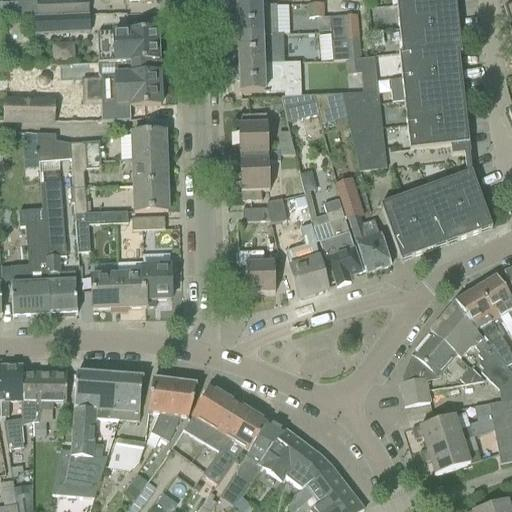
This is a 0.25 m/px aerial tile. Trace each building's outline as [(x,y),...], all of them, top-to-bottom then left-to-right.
[(17,21),(88,17),(87,0),(86,0),(36,2),(37,4),(17,5),(17,21)] [(393,0),(399,56),(396,56),(399,82),(388,83),(391,106),(401,105),(406,153),(449,149),(450,159),(463,157),(469,157),(468,146),(462,147),(451,52),(455,52),(448,0),(393,0)] [(323,20),(322,6),(308,7),(309,21),(323,20)] [(511,8),(502,12),(507,28),(511,37),(511,41),(511,8)] [(265,9),(236,10),(236,12),(233,12),(233,27),(236,27),(237,40),(266,38),(276,38),(275,9),(265,9)] [(34,37),(89,35),(88,18),(33,21),(34,37)] [(355,18),(342,19),(344,43),(357,41),(355,18)] [(344,43),(342,19),(329,20),(332,65),(344,64),(349,64),(359,63),(359,62),(357,41),(344,43)] [(108,35),(96,36),(97,66),(157,64),(156,33),(108,35)] [(266,38),(237,40),(237,41),(234,41),(234,56),(238,56),(238,68),(267,67),(282,67),(282,54),(266,55),(266,38)] [(74,64),(76,42),(55,41),(54,63),(74,64)] [(344,64),(345,78),(360,77),(361,97),(376,97),(372,62),(359,63),(349,64),(344,64)] [(98,80),(81,81),(82,110),(100,109),(130,108),(130,110),(159,108),(157,64),(97,66),(98,80)] [(267,67),(238,68),(238,70),(235,70),(235,85),(239,85),(239,98),(268,96),(267,67)] [(361,97),(340,98),(346,123),(358,175),(385,172),(376,97),(361,97)] [(340,98),(312,99),(317,119),(320,129),(346,123),(340,98)] [(317,119),(312,99),(280,101),(285,126),(317,119)] [(3,103),(3,126),(52,127),(53,104),(3,103)] [(266,118),(237,119),(240,205),(260,205),(260,194),(268,194),(267,166),(279,165),(279,160),(279,155),(275,156),(267,156),(266,118)] [(132,165),(165,163),(164,136),(130,137),(132,165)] [(34,138),(24,138),(26,155),(36,154),(34,138)] [(54,138),(34,138),(36,154),(36,166),(70,163),(69,148),(54,144),(54,138)] [(84,147),(85,173),(98,172),(99,170),(98,146),(84,147)] [(85,173),(84,147),(69,148),(70,163),(72,194),(84,194),(83,175),(85,173)] [(277,149),(274,149),(275,156),(279,155),(279,160),(291,159),(294,159),(291,148),(277,149)] [(294,173),(293,160),(280,160),(280,173),(294,173)] [(166,189),(165,163),(132,165),(133,190),(166,189)] [(465,177),(379,208),(399,264),(400,264),(399,259),(409,256),(410,260),(434,252),(433,247),(454,239),(456,244),(480,235),(478,231),(488,227),(490,232),(491,231),(470,175),(465,177)] [(349,183),(335,188),(346,222),(347,221),(357,218),(358,220),(360,219),(349,183)] [(59,187),(38,188),(40,215),(41,215),(43,246),(47,318),(76,317),(74,277),(58,278),(58,262),(65,261),(59,187)] [(166,189),(133,190),(134,217),(167,216),(166,189)] [(86,217),(84,194),(72,194),(73,218),(86,217)] [(280,203),(265,206),(266,213),(268,225),(269,228),(284,225),(280,203)] [(347,280),(360,276),(337,204),(322,209),(332,241),(317,245),(323,263),(324,266),(327,265),(336,291),(349,287),(347,280)] [(241,226),(268,225),(266,213),(241,214),(241,226)] [(19,231),(25,231),(27,270),(9,271),(12,320),(47,318),(43,246),(41,215),(40,215),(18,216),(19,231)] [(99,217),(100,228),(126,228),(126,216),(99,217)] [(99,217),(86,217),(73,218),(76,258),(88,257),(87,229),(100,228),(99,217)] [(357,218),(347,221),(364,274),(365,277),(373,275),(389,270),(388,268),(379,238),(377,238),(373,224),(360,228),(358,220),(357,218)] [(164,233),(163,221),(131,222),(132,234),(164,233)] [(299,267),(289,270),(297,304),(326,294),(323,283),(319,265),(315,250),(315,247),(311,233),(298,236),(291,238),(295,256),(299,267)] [(261,256),(237,256),(238,268),(244,268),(245,297),(274,296),(273,267),(262,267),(261,256)] [(142,272),(143,278),(144,311),(154,311),(153,304),(170,303),(169,271),(142,272)] [(511,274),(503,279),(500,280),(511,301),(511,274)] [(143,278),(116,279),(118,312),(144,311),(143,278)] [(118,312),(116,279),(90,280),(91,313),(118,312)] [(511,301),(500,280),(496,282),(480,292),(497,322),(506,317),(511,327),(511,301)] [(480,292),(454,307),(472,336),(504,372),(505,370),(511,365),(511,361),(507,353),(508,353),(494,331),(500,327),(497,322),(480,292)] [(452,310),(429,337),(453,359),(458,364),(468,353),(474,351),(477,355),(479,356),(476,359),(482,365),(477,369),(481,373),(482,374),(479,376),(498,395),(500,407),(511,404),(511,380),(505,370),(504,372),(472,336),(454,307),(452,310)] [(401,383),(401,386),(399,387),(401,399),(426,395),(424,383),(428,383),(433,378),(436,380),(453,359),(429,337),(410,359),(411,360),(409,362),(401,383)] [(21,370),(0,370),(0,402),(0,408),(8,407),(20,407),(21,377),(21,370)] [(464,389),(482,386),(468,372),(458,383),(464,389)] [(20,424),(8,426),(3,427),(8,453),(21,451),(20,430),(21,429),(32,426),(37,426),(38,420),(40,416),(41,394),(34,393),(34,378),(21,377),(20,407),(20,424)] [(112,419),(114,380),(75,377),(70,456),(60,455),(53,500),(93,503),(106,462),(100,461),(104,437),(93,436),(94,422),(117,424),(117,420),(112,419)] [(40,416),(40,415),(51,415),(51,407),(65,407),(66,378),(34,378),(34,393),(41,394),(40,416)] [(141,382),(114,380),(112,419),(117,420),(117,424),(138,425),(141,382)] [(168,419),(173,386),(151,383),(147,416),(160,418),(151,436),(158,440),(168,419)] [(168,419),(158,440),(167,444),(178,420),(186,423),(191,408),(194,389),(173,386),(168,419)] [(209,390),(175,447),(192,457),(199,445),(217,456),(222,449),(225,451),(230,442),(232,444),(250,415),(209,390)] [(428,407),(426,395),(401,399),(403,411),(428,407)] [(511,409),(511,404),(500,407),(488,409),(490,420),(511,416),(511,409)] [(478,428),(469,431),(472,441),(493,435),(492,432),(490,420),(488,409),(488,408),(475,411),(478,428)] [(222,449),(217,456),(218,456),(214,463),(224,469),(229,461),(234,464),(242,450),(249,454),(267,425),(250,415),(232,444),(230,442),(225,451),(222,449)] [(511,428),(511,416),(490,420),(492,432),(511,428)] [(460,444),(460,445),(472,441),(469,431),(457,434),(453,420),(423,429),(422,429),(410,432),(413,443),(422,440),(426,453),(427,455),(460,444)] [(267,425),(249,454),(218,501),(232,510),(241,502),(260,472),(257,470),(284,434),(267,425)] [(44,426),(37,426),(32,426),(32,440),(45,440),(44,426)] [(511,428),(492,432),(493,435),(494,444),(511,440),(511,428)] [(284,434),(257,470),(260,472),(280,486),(283,482),(306,451),(304,449),(284,434)] [(511,453),(511,440),(494,444),(497,456),(511,453)] [(128,475),(137,467),(144,447),(116,442),(107,472),(128,475)] [(427,455),(426,453),(418,456),(421,467),(430,464),(435,478),(433,478),(433,479),(480,464),(476,454),(464,458),(460,445),(460,444),(427,455)] [(306,451),(283,482),(301,494),(330,471),(318,460),(306,451)] [(511,453),(497,456),(499,468),(511,465),(511,453)] [(21,469),(10,471),(11,481),(16,480),(16,476),(22,475),(21,469)] [(330,471),(301,494),(293,500),(290,506),(291,507),(286,511),(297,511),(312,500),(318,507),(318,508),(344,489),(330,471)] [(3,511),(0,511),(15,511),(14,500),(11,485),(0,487),(3,511)] [(130,486),(123,496),(132,503),(140,494),(130,486)] [(318,508),(318,507),(311,511),(361,511),(346,493),(344,489),(318,508)] [(209,497),(198,511),(211,511),(215,506),(210,503),(212,499),(209,497)] [(30,511),(29,498),(14,500),(15,511),(30,511)]
